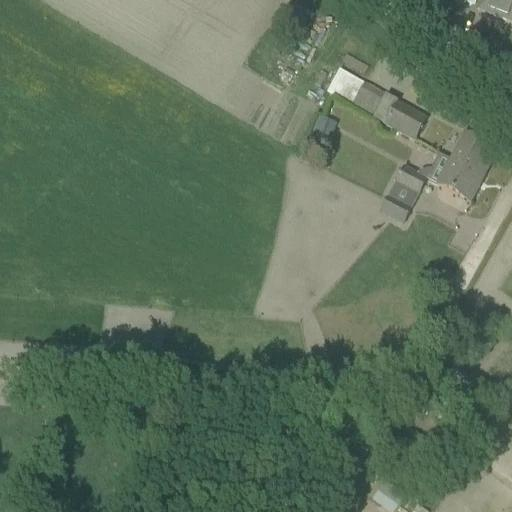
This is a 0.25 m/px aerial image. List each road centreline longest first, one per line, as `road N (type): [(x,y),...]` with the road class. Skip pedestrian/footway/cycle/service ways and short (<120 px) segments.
road 1 (track): [(321,511),(511,189)]
road 2 (tertiary): [(511,125),(381,0)]
